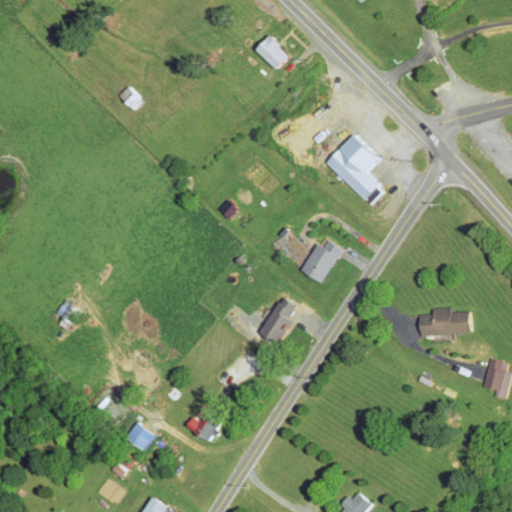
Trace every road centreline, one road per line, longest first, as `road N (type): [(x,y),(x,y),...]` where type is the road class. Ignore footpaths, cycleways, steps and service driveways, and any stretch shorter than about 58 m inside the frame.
road 1 (tertiary): [(216,511),(450,159)]
road 2 (secondary): [(511,225),(291,0)]
